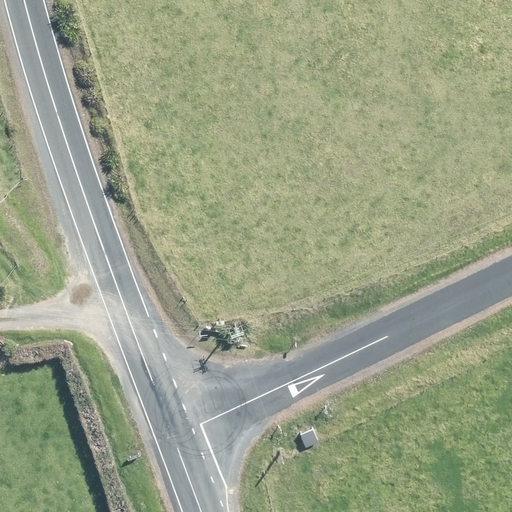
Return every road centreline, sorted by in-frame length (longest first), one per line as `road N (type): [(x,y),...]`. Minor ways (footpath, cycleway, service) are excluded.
road 1 (unclassified): [(24,0),(98,238),(174,438)]
road 2 (unclassified): [(174,438),(511,272)]
